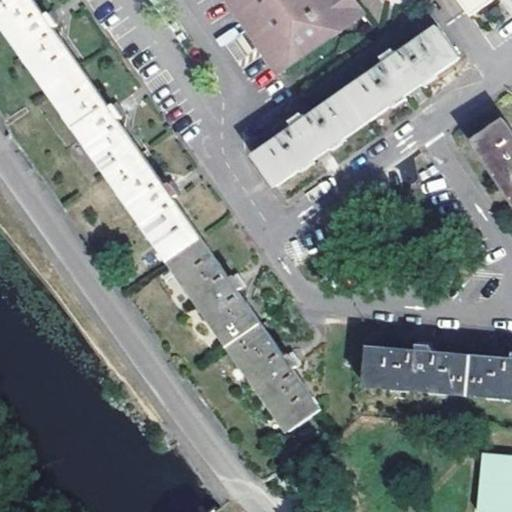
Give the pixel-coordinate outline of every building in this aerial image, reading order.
[(0,0),(0,17),(169,260),(201,238),(173,198),(178,194),(174,189),(170,183),(165,186),(118,120),(123,116),(118,110),(115,105),(110,107),(54,28),(58,24),(54,18),(51,13),(46,17),(34,0),(0,0)] [(229,0),(279,72),(365,11),(357,0),(229,0)] [(492,0),(456,0),(469,17),(492,0)] [(386,64),(305,119),(302,113),(290,121),(294,127),(254,155),(275,187),(323,153),(412,90),(459,57),(438,27),(398,55),(394,50),(382,58),(386,64)] [(471,141),(511,199),(511,130),(504,118),(471,141)] [(322,410),(293,369),(298,366),(293,359),(289,353),(284,357),(237,289),(242,286),(238,280),(234,275),(229,278),(201,238),(169,260),(290,433),(322,410)] [(511,358),(430,352),(431,347),(423,346),(416,346),(415,351),(367,347),(365,385),(511,397),(511,358)] [(511,511),(511,456),(488,454),(482,510),(511,511)]
